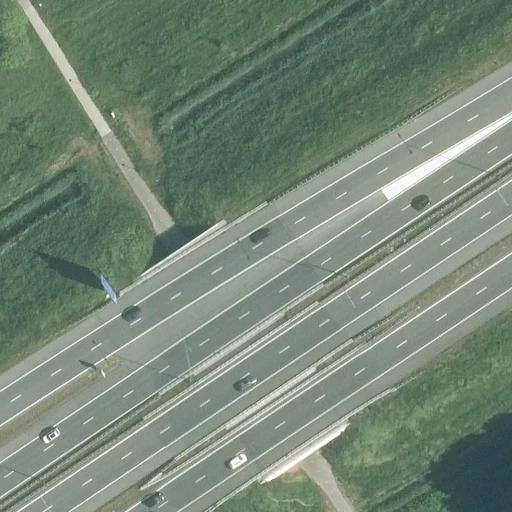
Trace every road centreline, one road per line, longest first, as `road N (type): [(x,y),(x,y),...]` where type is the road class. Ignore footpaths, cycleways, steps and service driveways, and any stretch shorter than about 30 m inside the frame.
road 1 (motorway): [(511,135),(0,480)]
road 2 (motorway): [(511,111),(343,195),(0,408)]
road 3 (motorway): [(41,511),(511,196)]
road 4 (motorway): [(149,511),(511,263)]
